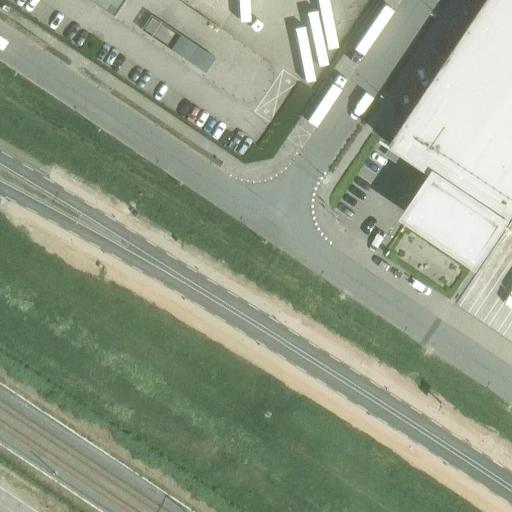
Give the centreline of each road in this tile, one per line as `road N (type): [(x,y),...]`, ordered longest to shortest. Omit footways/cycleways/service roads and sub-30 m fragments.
road 1 (primary): [(511,488),(209,297)]
road 2 (unclassified): [(276,224),(0,41)]
road 3 (unclassified): [(511,381),(276,224)]
road 4 (unclassified): [(276,224),(425,0)]
road 5 (primary): [(209,297),(129,235),(0,159)]
road 6 (primary): [(0,188),(209,297)]
road 7 (unknown): [(54,0),(217,111)]
